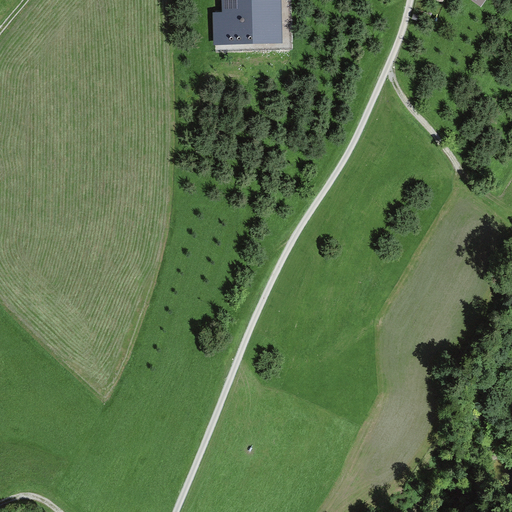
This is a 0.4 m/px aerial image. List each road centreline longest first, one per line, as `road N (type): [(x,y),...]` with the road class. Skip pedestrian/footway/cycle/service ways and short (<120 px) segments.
road 1 (track): [(176,511),(275,273),(343,162),(396,55),(413,0)]
road 2 (track): [(511,209),(464,174),(389,70)]
